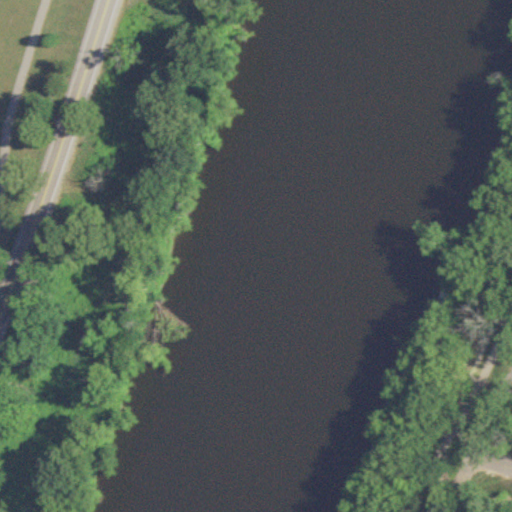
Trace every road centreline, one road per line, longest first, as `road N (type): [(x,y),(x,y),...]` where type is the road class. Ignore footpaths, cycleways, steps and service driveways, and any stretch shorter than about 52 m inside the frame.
road 1 (tertiary): [(114,0),(0,328)]
road 2 (residential): [(511,383),(457,511)]
